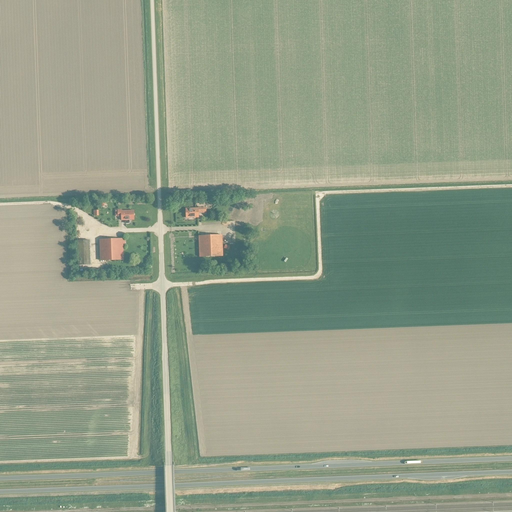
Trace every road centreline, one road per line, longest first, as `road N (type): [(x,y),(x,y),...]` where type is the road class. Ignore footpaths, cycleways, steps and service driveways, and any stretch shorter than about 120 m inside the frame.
road 1 (trunk): [(511,458),(0,478)]
road 2 (unclassified): [(170,511),(151,0)]
road 3 (trunk): [(0,491),(511,472)]
road 4 (track): [(57,511),(511,494)]
road 5 (unknown): [(160,284),(317,274),(315,194)]
